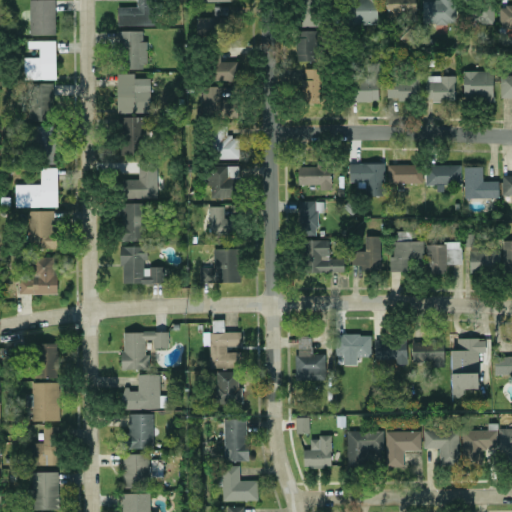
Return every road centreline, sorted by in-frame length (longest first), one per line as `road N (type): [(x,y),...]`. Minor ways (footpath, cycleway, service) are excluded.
road 1 (residential): [(264,0),(271,412),(293,511)]
road 2 (residential): [(511,307),(256,301),(0,325)]
road 3 (residential): [(86,0),(93,511)]
road 4 (residential): [(511,135),(267,130)]
road 5 (residential): [(511,494),(291,496)]
